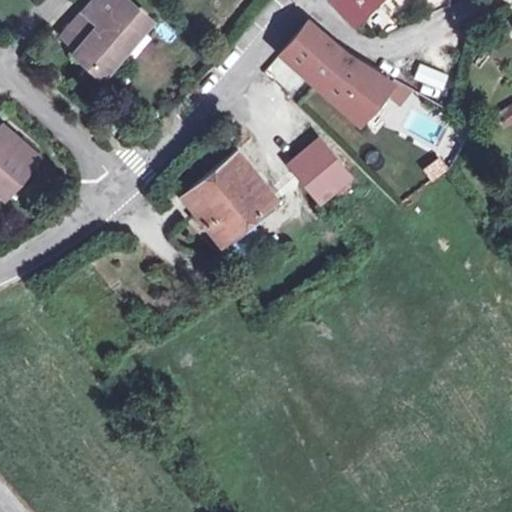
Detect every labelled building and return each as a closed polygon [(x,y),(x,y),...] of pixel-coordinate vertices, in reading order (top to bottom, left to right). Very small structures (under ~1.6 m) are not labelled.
[(94,0),(85,11),(96,21),(97,19),(101,23),(76,51),(100,71),(116,54),(110,48),(118,38),(126,44),(147,19),(125,0),(94,0)] [(370,0),(331,0),(350,20),(370,0)] [(96,21),(85,11),(61,38),(76,51),(101,23),(97,19),(96,21)] [(280,49),(299,67),(325,37),(305,20),(280,49)] [(345,54),(325,37),(299,67),(358,119),(391,82),(345,54)] [(414,72),(436,87),(444,75),(422,61),(414,72)] [(511,104),(497,112),(504,126),(511,122),(511,104)] [(0,182),(7,175),(12,179),(15,181),(38,154),(2,123),(0,125),(0,182)] [(291,162),(320,197),(348,174),(319,139),(291,162)] [(236,149),(181,193),(219,241),(274,196),(236,149)] [(439,156),(423,169),(432,181),(448,169),(439,156)] [(0,192),(1,193),(12,179),(7,175),(0,182),(0,192)]
